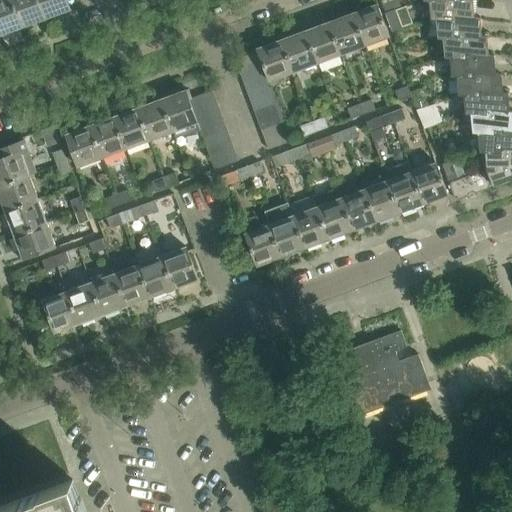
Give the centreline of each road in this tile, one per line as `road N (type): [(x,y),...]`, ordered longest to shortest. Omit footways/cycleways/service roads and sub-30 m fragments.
road 1 (residential): [(0,409),(511,223)]
road 2 (residential): [(270,0),(0,103)]
